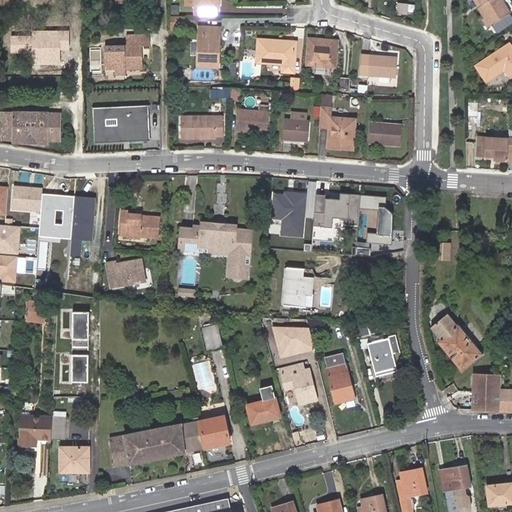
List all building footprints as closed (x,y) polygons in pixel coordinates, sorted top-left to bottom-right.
[(218,16),(217,0),(185,0),(185,5),(193,7),(192,16),(198,16),(218,16)] [(490,26),(510,13),(502,2),(504,0),(479,0),(483,5),(479,8),(478,8),(485,18),(490,26)] [(185,16),(171,16),(171,28),(185,28),(185,16)] [(199,34),(220,35),(220,27),(199,26),(199,34)] [(32,53),(33,64),(60,64),(60,49),(68,49),(68,31),(32,32),(32,36),(9,36),(9,54),(32,53)] [(218,67),(220,35),(199,34),(197,66),(218,67)] [(126,45),(105,46),(106,68),(115,68),(116,74),(124,74),(124,69),(142,68),(141,45),(149,45),(149,35),(126,35),(126,45)] [(337,40),(309,38),(307,65),(335,68),(337,40)] [(277,45),(277,41),(260,40),(258,62),(281,63),(280,73),(294,74),(295,46),(277,45)] [(511,73),(511,46),(510,43),(476,66),(486,81),(504,69),(508,76),(511,73)] [(397,57),(361,55),(360,75),(395,78),(397,57)] [(350,79),(350,78),(341,77),(340,95),(349,96),(349,85),(350,79)] [(299,92),(300,79),(290,78),(289,91),(299,92)] [(229,104),(230,88),(222,87),(222,89),(210,89),(210,97),(222,98),(222,104),(229,104)] [(332,95),(322,94),(321,107),(331,107),(332,95)] [(91,105),(92,141),(151,141),(151,105),(91,105)] [(331,107),(321,107),(320,127),(329,128),(329,135),(332,135),(332,145),(350,146),(351,137),(354,137),(356,119),(331,117),(331,107)] [(266,130),(267,110),(236,109),(236,129),(266,130)] [(290,119),(306,120),(307,113),(290,111),(290,113),(290,119)] [(13,113),(1,113),(1,140),(13,140),(13,142),(48,143),(47,140),(60,141),(60,114),(48,114),(48,112),(13,112),(13,113)] [(202,133),(216,134),(224,134),(225,115),(181,113),(180,135),(202,136),(202,133)] [(309,121),(306,120),(290,119),(290,113),(286,113),(285,119),(284,139),(290,140),(303,141),(307,141),(309,121)] [(402,124),(370,122),(369,143),(401,146),(402,124)] [(354,151),(354,137),(351,137),(350,146),(332,145),(332,135),(329,135),(328,149),(354,151)] [(507,161),(508,139),(477,137),(476,156),(485,156),(494,157),(494,160),(507,161)] [(0,214),(6,215),(9,187),(0,186),(0,214)] [(42,193),(42,188),(14,186),(12,209),(41,212),(42,193)] [(304,237),(307,191),(284,189),(283,193),(273,193),(271,220),(281,220),(280,236),(304,237)] [(74,196),(42,193),(41,212),(39,233),(61,235),(60,238),(71,239),(74,196)] [(339,199),(316,197),(313,239),(356,243),(359,208),(360,194),(340,193),(339,199)] [(386,196),(360,194),(359,208),(356,243),(391,245),(392,214),(385,208),(378,207),(379,202),(385,202),(386,196)] [(92,241),(95,197),(74,196),(71,239),(70,256),(80,256),(82,240),(92,241)] [(135,214),(129,214),(129,210),(120,209),(119,227),(127,227),(126,235),(158,237),(159,216),(142,214),(135,214)] [(197,246),(214,248),(216,223),(203,221),(203,224),(192,223),(192,228),(182,227),(180,241),(198,243),(197,246)] [(233,250),(230,274),(244,276),(247,251),(249,251),(251,231),(235,229),(235,225),(216,223),(214,248),(233,250)] [(0,252),(19,254),(21,227),(0,224),(0,252)] [(127,227),(119,227),(118,235),(126,235),(127,227)] [(179,248),(214,252),(214,248),(197,246),(198,243),(180,241),(179,248)] [(434,260),(450,260),(451,241),(434,241),(434,260)] [(214,248),(214,252),(228,254),(226,274),(230,274),(233,250),(214,248)] [(18,257),(0,255),(0,276),(1,276),(0,281),(15,283),(18,257)] [(116,262),(107,263),(111,288),(146,281),(142,260),(116,264),(116,262)] [(301,294),(304,295),(310,295),(312,278),(303,277),(304,269),(287,268),(284,305),(300,306),(301,294)] [(195,289),(179,288),(178,296),(194,297),(195,289)] [(45,303),(28,301),(26,319),(43,322),(45,303)] [(72,347),(90,347),(90,311),(73,311),(72,347)] [(481,354),(448,314),(433,326),(442,338),(438,341),(462,369),(481,354)] [(374,333),(370,322),(352,321),(356,338),(374,333)] [(223,347),(218,323),(202,328),(207,350),(223,347)] [(272,326),(280,358),(316,349),(309,327),(272,326)] [(395,336),(387,338),(382,339),(381,334),(371,337),(372,342),(368,344),(375,372),(394,367),(391,355),(399,353),(395,336)] [(72,382),(89,382),(90,347),(72,347),(72,382)] [(343,355),(324,359),(335,403),(353,398),(343,355)] [(301,364),(280,369),(285,388),(295,386),(299,403),(316,399),(308,369),(303,370),(301,364)] [(501,389),(501,375),(473,374),(472,391),(484,392),(484,389),(501,390),(501,389)] [(279,416),(272,386),(261,389),(264,400),(246,405),(251,424),(279,416)] [(124,399),(137,397),(136,389),(123,392),(124,399)] [(472,391),(471,409),(499,410),(501,390),(484,389),(484,392),(472,391)] [(511,389),(501,389),(501,390),(499,410),(511,410),(511,389)] [(197,419),(203,448),(230,442),(224,414),(197,419)] [(36,438),(51,438),(51,436),(52,422),(52,416),(21,415),(19,446),(36,447),(36,438)] [(52,422),(51,436),(63,436),(66,437),(67,417),(52,416),(52,422)] [(185,452),(203,448),(197,419),(181,423),(181,424),(185,452)] [(114,466),(185,452),(181,424),(181,423),(109,438),(114,466)] [(88,447),(60,447),(60,472),(88,471),(88,447)] [(447,479),(442,481),(444,491),(470,486),(466,465),(445,469),(446,476),(447,479)] [(403,484),(398,485),(400,497),(403,511),(406,511),(412,511),(409,495),(427,492),(422,469),(401,473),(403,484)] [(511,486),(511,483),(487,486),(489,506),(511,502),(511,486)] [(363,510),(359,511),(358,511),(385,511),(382,495),(361,499),(362,506),(363,510)] [(242,511),(239,498),(169,511),(242,511)] [(319,511),(341,511),(338,499),(317,505),(319,511)] [(295,511),(292,501),(272,508),(273,511),(295,511)]
